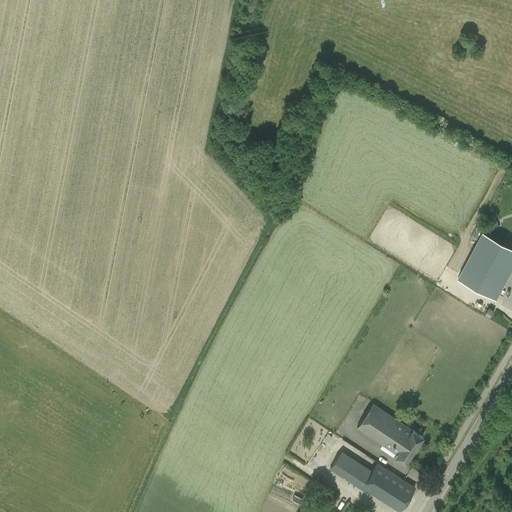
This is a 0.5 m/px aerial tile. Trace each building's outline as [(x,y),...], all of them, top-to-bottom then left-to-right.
[(511,245),(483,230),(456,282),(496,302),(511,269),(511,245)] [(489,307),(486,313),(490,316),(494,310),(489,307)] [(357,427),(396,453),(395,456),(405,463),(423,436),(412,428),(373,403),(357,427)] [(329,442),(333,437),(328,433),(324,439),(329,442)] [(330,469),(361,489),(363,488),(399,511),(416,486),(377,461),(372,469),(342,450),(330,469)]
